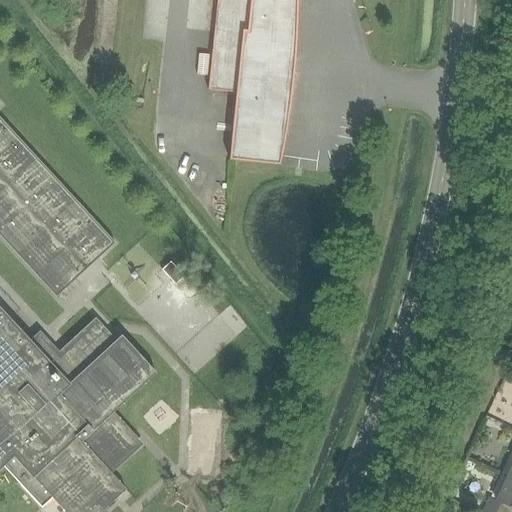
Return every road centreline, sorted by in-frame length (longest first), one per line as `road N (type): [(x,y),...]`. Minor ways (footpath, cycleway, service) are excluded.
road 1 (secondary): [(336,511),(397,353),(430,228),(455,99),(463,0)]
road 2 (unclassified): [(381,511),(430,389),(480,201),(505,0)]
